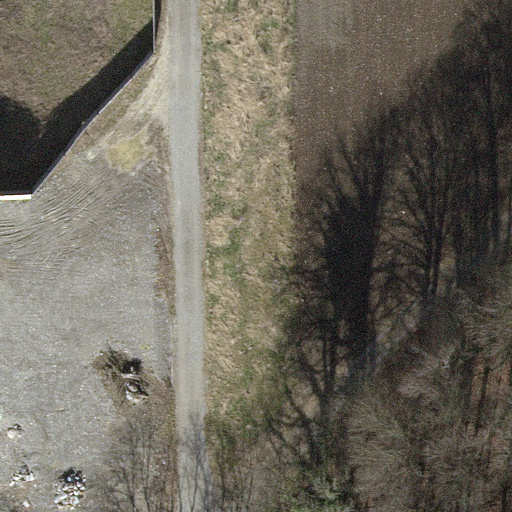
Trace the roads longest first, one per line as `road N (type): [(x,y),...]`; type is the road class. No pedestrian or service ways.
road 1 (track): [(188,0),(197,511)]
road 2 (track): [(206,511),(511,215)]
